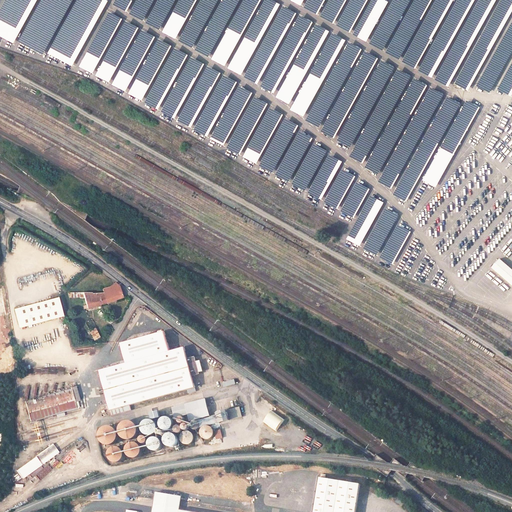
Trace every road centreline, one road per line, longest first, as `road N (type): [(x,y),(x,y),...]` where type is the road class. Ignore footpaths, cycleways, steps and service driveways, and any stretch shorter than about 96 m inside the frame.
road 1 (unclassified): [(0,202),(76,245),(209,348),(371,456)]
road 2 (unknown): [(95,379),(20,350),(9,310),(10,264)]
